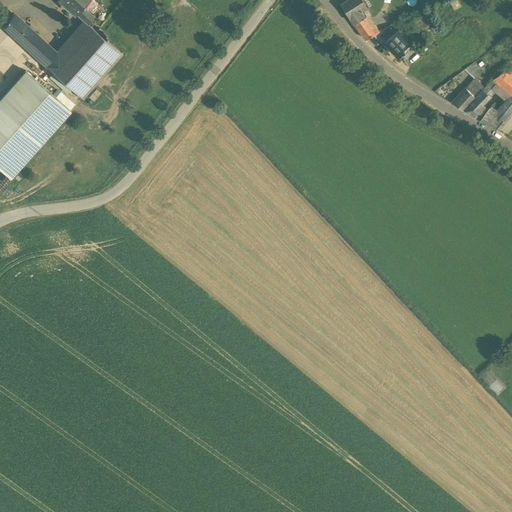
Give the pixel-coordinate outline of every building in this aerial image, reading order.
[(88,0),(61,0),(76,14),(83,7),(88,0)] [(101,8),(92,0),(88,0),(83,7),(93,17),(101,8)] [(361,0),(346,0),(341,3),(350,18),(354,24),(366,17),(362,11),(366,8),(361,0)] [(369,0),(361,0),(366,8),(372,5),(369,0)] [(93,17),(83,7),(76,14),(84,21),(87,24),(87,23),(93,17)] [(371,14),(366,8),(362,11),(366,17),(371,14)] [(373,13),(371,14),(366,17),(372,26),(376,23),(378,21),(373,13)] [(27,28),(13,14),(3,26),(45,65),(55,54),(34,34),(27,28)] [(366,17),(354,24),(366,39),(374,35),(377,33),(372,26),(366,17)] [(55,54),(45,65),(59,77),(82,98),(122,54),(107,41),(107,39),(107,36),(106,34),(99,28),(98,30),(95,30),(87,23),(87,24),(84,21),(55,54)] [(381,31),(376,23),(372,26),(377,33),(381,31)] [(37,30),(31,24),(27,28),(34,34),(37,30)] [(377,33),(374,35),(383,45),(385,42),(396,32),(391,26),(381,31),(377,33)] [(396,32),(385,42),(399,57),(406,50),(407,50),(405,48),(410,43),(401,33),(398,30),(396,32)] [(412,41),(403,32),(401,33),(410,43),(410,42),(412,41)] [(484,70),(476,61),(464,69),(473,77),(475,75),(477,77),(484,70)] [(511,73),(505,68),(493,79),(487,84),(495,91),(504,98),(506,100),(505,102),(500,108),(508,114),(511,109),(511,73)] [(25,71),(0,98),(0,170),(10,180),(71,111),(25,71)] [(485,87),(475,78),(466,88),(475,97),(483,89),(485,87)] [(495,91),(487,84),(485,87),(483,89),(491,96),(495,91)] [(475,97),(466,88),(452,103),(464,110),(465,109),(475,98),(475,97)] [(475,97),(475,98),(476,99),(471,104),(478,109),(483,105),(491,96),(483,89),(475,97)] [(471,104),(465,111),(473,115),(478,109),(471,104)] [(478,109),(473,115),(480,119),(487,110),(487,109),(483,105),(478,109)] [(500,108),(497,111),(490,107),(487,109),(487,110),(480,119),(496,129),(508,114),(500,108)] [(487,369),(479,377),(497,396),(505,388),(487,369)]
